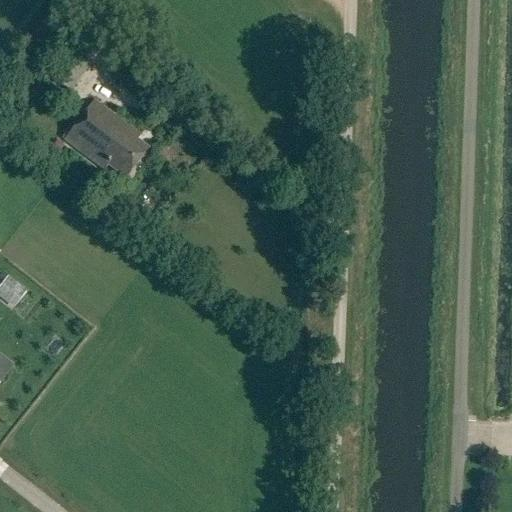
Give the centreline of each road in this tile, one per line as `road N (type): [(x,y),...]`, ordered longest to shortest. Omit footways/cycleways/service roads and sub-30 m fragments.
road 1 (unclassified): [(457,511),(475,0)]
road 2 (unclassified): [(328,511),(341,241)]
road 3 (track): [(341,241),(349,0)]
